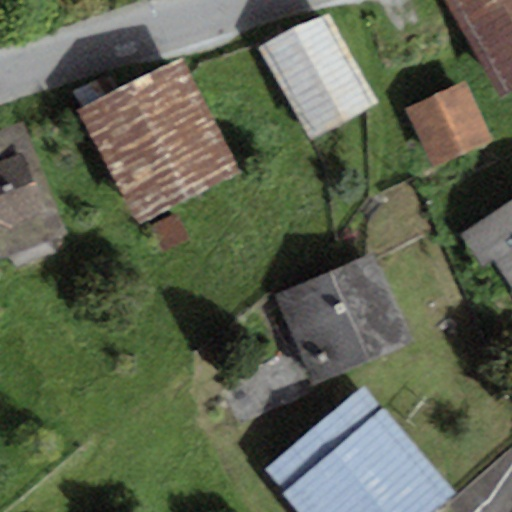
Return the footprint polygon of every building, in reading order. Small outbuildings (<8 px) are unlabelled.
[(511,90),(511,0),(446,0),(500,96),(511,90)] [(379,103),(323,14),(260,52),(315,141),(379,103)] [(240,172),(181,57),(80,109),(140,224),(240,172)] [(493,142),(465,82),(406,110),(434,170),(493,142)] [(0,262),(68,236),(23,123),(0,131),(0,262)] [(511,201),(462,235),(482,265),(493,258),(511,287),(511,201)] [(412,343),(374,256),(276,299),(314,386),(412,343)] [(435,511),(457,493),(363,388),(263,475),(295,511),(435,511)]
